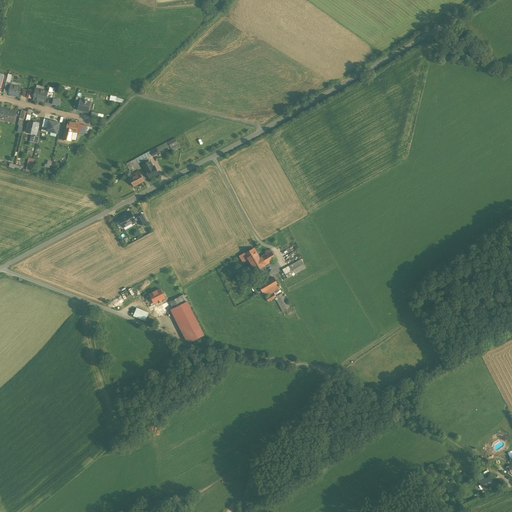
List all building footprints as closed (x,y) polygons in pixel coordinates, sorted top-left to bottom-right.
[(21,87),(11,84),(8,93),(19,96),(21,87)] [(44,87),(37,85),(36,88),(33,99),(38,100),(38,101),(41,101),(45,102),(48,91),(44,90),(44,87)] [(90,102),(80,100),(79,108),(78,110),(88,112),(90,102)] [(8,110),(0,108),(0,109),(0,117),(5,118),(4,120),(14,122),(16,114),(8,112),(8,110)] [(39,123),(29,121),(26,132),(36,134),(39,123)] [(59,123),(49,121),(47,131),(57,133),(59,123)] [(78,124),(68,121),(66,130),(65,129),(63,138),(71,140),(73,132),(76,133),(78,124)] [(175,138),(168,142),(171,147),(176,144),(178,143),(175,138)] [(166,142),(156,148),(158,152),(168,146),(166,142)] [(158,152),(156,148),(136,159),(138,163),(142,161),(147,159),(158,152)] [(153,167),(150,161),(148,162),(147,159),(142,161),(143,164),(143,165),(146,170),(145,171),(149,178),(158,173),(154,166),(153,167)] [(139,171),(132,174),(133,176),(129,178),(133,186),(144,181),(139,171)] [(126,214),(118,218),(123,228),(128,225),(135,221),(130,212),(126,214)] [(141,215),(137,217),(141,225),(145,223),(141,215)] [(254,248),(245,253),(239,256),(243,262),(248,259),(252,266),(262,261),(259,257),(254,248)] [(252,266),(255,271),(276,259),(271,249),(265,252),(266,253),(259,257),(262,261),(252,266)] [(305,268),(301,259),(296,262),(297,264),(300,270),(305,268)] [(284,272),(297,264),(296,262),(282,269),(284,272)] [(287,278),(300,270),(297,264),(284,272),(287,278)] [(259,286),(262,291),(265,297),(280,288),(274,277),(259,286)] [(148,308),(162,300),(156,290),(143,298),(148,308)] [(281,294),(276,297),(277,299),(284,311),(289,308),(282,297),(281,294)] [(169,305),(171,310),(172,311),(175,310),(191,342),(204,335),(183,295),(170,302),(171,304),(169,305)] [(167,302),(155,309),(159,316),(171,310),(169,305),(167,302)] [(148,313),(136,308),(133,315),(145,320),(148,313)] [(489,476),(479,481),(483,489),(493,484),(489,476)]
